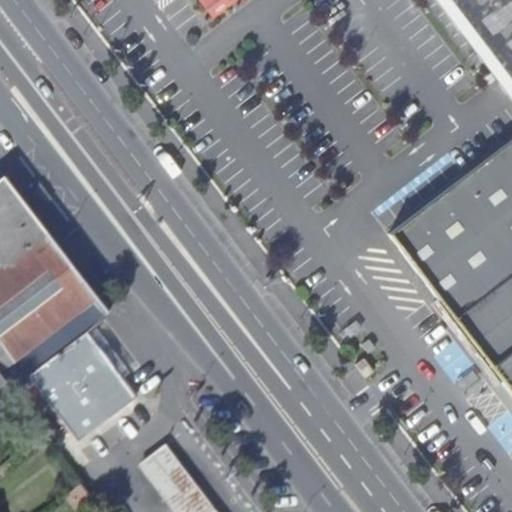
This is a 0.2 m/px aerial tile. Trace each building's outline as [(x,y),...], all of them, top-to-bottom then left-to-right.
[(511,141),(387,236),(511,399),(511,141)] [(0,372),(92,302),(0,180),(0,372)] [(73,436),(131,392),(85,332),(27,377),(73,436)] [(365,377),(373,371),(363,359),(355,365),(365,377)] [(173,511),(215,511),(163,446),(138,466),(173,511)] [(68,494),(70,492),(80,485),(74,477),(61,486),(68,494)] [(86,493),(80,485),(70,492),(76,500),(86,493)] [(91,511),(97,508),(86,493),(76,500),(86,511),(91,511)]
